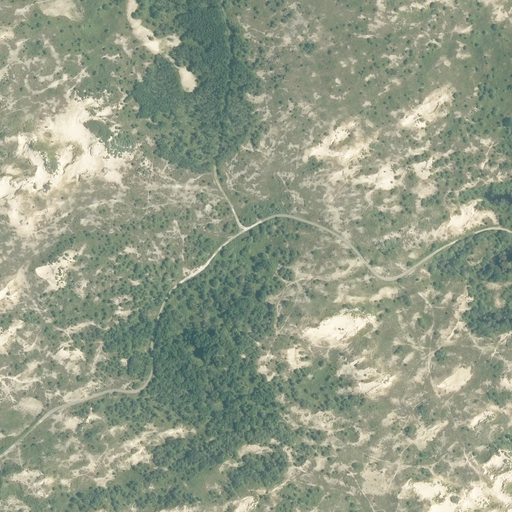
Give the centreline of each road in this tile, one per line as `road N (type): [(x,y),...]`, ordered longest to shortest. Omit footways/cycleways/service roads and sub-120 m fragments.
road 1 (track): [(0,459),(48,412),(146,386),(171,290),(242,232)]
road 2 (track): [(261,221),(278,214),(317,225),(387,279),(486,228),(511,232)]
